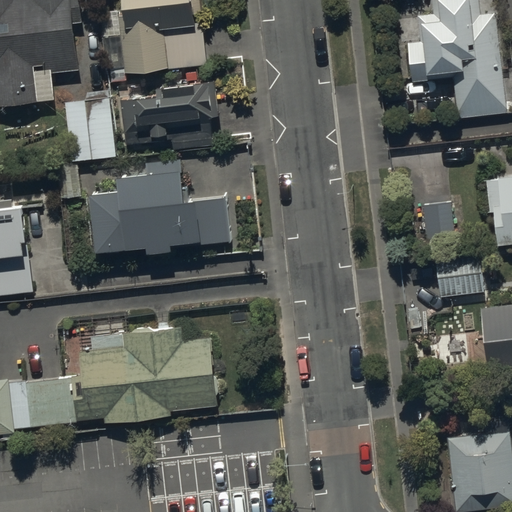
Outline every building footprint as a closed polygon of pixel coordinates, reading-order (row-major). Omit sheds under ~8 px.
[(0,0),(0,107),(59,101),(55,74),(83,71),(78,24),(86,23),(82,0),(0,0)] [(201,0),(126,0),(128,14),(121,15),(127,75),(210,67),(205,22),(199,23),(199,15),(203,14),(201,0)] [(457,77),(461,119),(510,113),(499,12),(484,14),(482,0),(433,0),(435,15),(420,16),(423,42),(411,44),(416,82),(457,77)] [(213,120),(222,119),(218,82),(160,89),(161,96),(123,101),(128,146),(174,141),(175,150),(216,146),(213,120)] [(75,162),(119,157),(112,97),(68,102),(75,162)] [(94,196),(100,256),(151,250),(152,257),(177,254),(177,247),(206,244),(206,246),(234,243),(229,196),(192,200),(192,204),(190,205),(185,159),(149,163),(150,176),(121,179),(123,193),(94,196)] [(511,245),(511,178),(491,181),(494,213),(498,212),(502,247),(511,245)] [(455,203),(426,206),(430,245),(459,242),(455,203)] [(0,297),(38,294),(28,209),(0,212),(0,297)] [(443,298),(488,293),(483,257),(439,263),(443,298)] [(511,306),(485,310),(492,373),(511,370),(511,306)] [(221,408),(213,338),(188,341),(186,327),(94,338),(96,351),(82,352),(85,375),(29,382),(34,428),(108,420),(109,425),(176,417),(175,413),(221,408)] [(18,430),(34,428),(29,382),(13,384),(12,380),(0,381),(0,436),(18,434),(18,430)] [(490,434),(451,439),(459,511),(477,511),(511,508),(511,420),(488,423),(490,434)]
